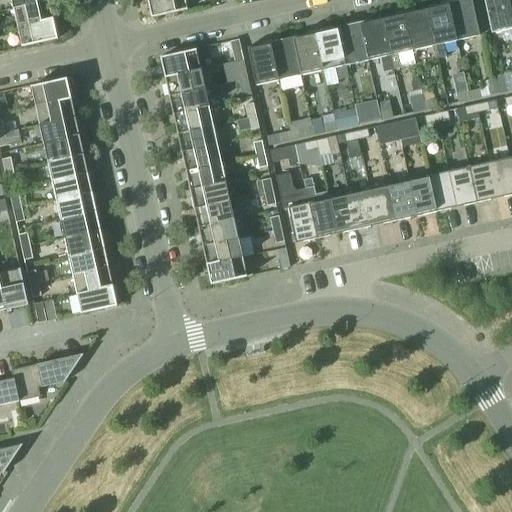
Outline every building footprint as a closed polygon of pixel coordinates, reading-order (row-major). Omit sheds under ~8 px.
[(11,0),(13,9),(49,1),(52,0),(11,0)] [(185,0),(147,0),(150,10),(145,11),(147,18),(151,17),(151,18),(187,10),(185,0)] [(460,0),(448,3),(457,41),(480,35),(471,0),(460,0)] [(483,0),(491,33),(511,28),(511,20),(507,0),(483,0)] [(13,9),(17,28),(53,20),(58,19),(56,12),(52,13),(49,1),(13,9)] [(443,44),(457,41),(448,3),(426,8),(434,46),(437,58),(446,56),(443,44)] [(412,50),(434,46),(426,8),(404,13),(412,50)] [(390,55),(412,50),(404,13),(381,18),(390,55)] [(393,70),(390,55),(381,18),(359,23),(368,60),(381,57),(384,72),(393,70)] [(53,20),(17,28),(22,47),(58,39),(58,38),(62,37),(60,30),(56,31),(53,20)] [(345,65),(368,60),(359,23),(337,28),(345,65)] [(348,78),(345,65),(337,28),(315,32),(323,70),(334,68),(337,80),(348,78)] [(301,75),(323,70),(315,32),(292,37),(301,75)] [(279,80),(301,75),(292,37),(270,42),(279,80)] [(241,52),(239,40),(230,42),(233,54),(241,52)] [(279,80),(270,42),(247,48),(256,85),(279,80)] [(164,77),(200,69),(196,49),(160,58),(156,59),(157,66),(162,65),(164,77)] [(235,62),(239,80),(247,78),(243,60),(235,62)] [(166,84),(169,96),(205,88),(200,69),(164,77),(160,78),(162,85),(166,84)] [(487,81),(490,95),(511,90),(511,73),(496,77),(496,79),(487,81)] [(31,87),(35,106),(71,98),(68,86),(73,85),(71,78),(67,79),(66,79),(31,87)] [(250,91),(247,78),(239,80),(242,93),(250,91)] [(458,102),(471,99),(469,92),(467,82),(454,85),(458,102)] [(421,87),(422,92),(425,109),(437,107),(432,84),(421,87)] [(209,107),(205,88),(169,96),(164,97),(166,104),(170,103),(173,115),(209,107)] [(471,99),(482,97),(480,89),(469,92),(471,99)] [(413,112),(425,109),(422,92),(414,94),(416,102),(411,103),(413,112)] [(75,97),(71,98),(35,106),(39,125),(75,117),(72,105),(77,104),(75,97)] [(381,119),(393,117),(389,100),(377,103),(381,119)] [(496,101),(476,105),(477,113),(498,108),(496,101)] [(358,124),(381,119),(377,103),(365,105),(367,113),(357,116),(358,124)] [(248,118),(256,116),(253,104),(245,106),(248,118)] [(466,115),(477,113),(476,105),(464,108),(466,115)] [(174,122),(177,133),(213,125),(209,107),(173,115),(168,116),(170,123),(174,122)] [(344,110),(332,113),(336,129),(358,124),(357,116),(346,118),(344,110)] [(448,111),(436,114),(438,121),(449,119),(448,111)] [(324,132),(336,129),(332,113),(320,116),(324,132)] [(426,124),(438,121),(436,114),(425,116),(426,124)] [(39,125),(43,144),(79,136),(76,124),(81,123),(79,116),(75,117),(39,125)] [(258,128),(256,116),(248,118),(250,130),(258,128)] [(289,123),(290,131),(292,139),(313,135),(309,118),(289,123)] [(407,121),(396,123),(398,131),(409,128),(407,121)] [(386,133),(398,131),(396,123),(384,126),(386,133)] [(217,144),(213,125),(177,133),(173,134),(174,141),(179,140),(181,152),(217,144)] [(367,129),(356,132),(358,139),(369,137),(367,129)] [(292,139),(290,131),(267,136),(269,145),(292,139)] [(347,142),(358,139),(356,132),(345,134),(347,142)] [(5,133),(0,134),(0,147),(8,145),(5,133)] [(43,144),(47,162),(83,154),(81,143),(85,142),(84,135),(79,136),(43,144)] [(335,137),(316,141),(317,148),(319,155),(338,151),(335,137)] [(316,141),(305,144),(306,150),(317,148),(316,141)] [(253,144),(256,156),(264,154),(261,142),(253,144)] [(183,159),(185,171),(221,163),(217,144),(181,152),(177,153),(178,160),(183,159)] [(295,146),(271,151),(273,162),(288,159),(290,167),(299,165),(295,146)] [(88,153),(83,154),(47,162),(52,181),(87,173),(85,161),(89,160),(88,153)] [(267,167),(264,154),(256,156),(259,169),(267,167)] [(4,172),(13,170),(10,158),(2,160),(4,172)] [(511,195),(511,172),(509,158),(489,163),(497,199),(511,195)] [(226,182),(221,163),(185,171),(181,172),(182,179),(187,178),(190,190),(226,182)] [(477,203),(497,199),(489,163),(469,167),(477,203)] [(469,167),(448,171),(457,207),(477,203),(469,167)] [(13,170),(4,172),(7,185),(16,183),(13,170)] [(457,207),(448,171),(428,176),(437,212),(457,207)] [(52,181),(56,200),(92,192),(89,180),(93,179),(92,172),(87,173),(52,181)] [(316,239),(308,203),(305,189),(297,190),(292,187),(289,173),(276,176),(283,209),(288,208),(296,243),(316,239)] [(428,176),(408,180),(417,216),(437,212),(428,176)] [(303,180),(305,189),(314,187),(312,178),(303,180)] [(262,181),(265,193),(273,192),(270,179),(262,181)] [(417,216),(408,180),(388,185),(397,221),(417,216)] [(191,197),(194,209),(230,201),(226,182),(190,190),(185,191),(187,198),(191,197)] [(397,221),(388,185),(368,189),(376,225),(397,221)] [(376,225),(368,189),(348,194),(356,230),(376,225)] [(96,191),(92,192),(56,200),(60,219),(96,211),(93,199),(98,198),(96,191)] [(275,204),(273,192),(265,193),(267,206),(275,204)] [(356,230),(348,194),(328,198),(336,234),(356,230)] [(13,209),(21,207),(19,195),(10,197),(13,209)] [(336,234),(328,198),(308,203),(316,239),(336,234)] [(230,201),(194,209),(189,210),(191,217),(195,216),(198,228),(234,220),(230,201)] [(21,207),(13,209),(16,221),(24,219),(21,207)] [(60,219),(64,238),(100,230),(97,218),(102,217),(100,210),(96,211),(60,219)] [(270,219),(273,231),(281,229),(278,217),(270,219)] [(200,235),(202,246),(238,238),(234,220),(198,228),(193,229),(195,236),(200,235)] [(100,230),(64,238),(68,257),(104,249),(102,237),(106,236),(105,229),(100,230)] [(283,242),(281,229),(273,231),(275,243),(283,242)] [(21,247),(30,245),(27,233),(19,235),(21,247)] [(242,257),(238,238),(202,246),(198,247),(199,254),(204,253),(206,265),(242,257)] [(30,245),(21,247),(24,259),(32,257),(30,245)] [(68,257),(73,275),(108,267),(106,255),(110,254),(109,248),(104,249),(68,257)] [(289,267),(285,248),(277,250),(281,269),(289,267)] [(208,272),(211,285),(247,277),(242,257),(206,265),(202,266),(203,273),(208,272)] [(73,275),(77,294),(113,286),(110,274),(114,273),(113,266),(108,267),(73,275)] [(0,283),(6,310),(28,305),(20,269),(0,273),(0,283)] [(30,284),(38,283),(35,270),(27,272),(30,284)] [(38,283),(30,284),(33,297),(41,295),(38,283)] [(117,285),(113,286),(77,294),(81,314),(117,306),(114,293),(119,292),(117,285)] [(42,302),(34,304),(38,322),(46,321),(42,302)] [(13,379),(18,401),(40,396),(38,388),(65,382),(83,354),(11,370),(13,379)] [(13,379),(0,381),(0,405),(18,401),(13,379)] [(0,449),(0,472),(4,472),(22,445),(22,444),(0,449)]
